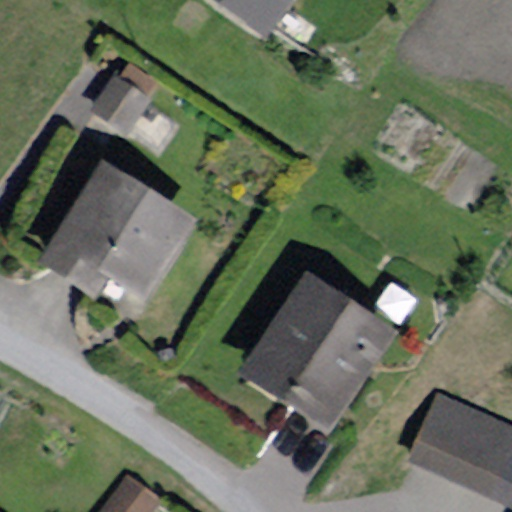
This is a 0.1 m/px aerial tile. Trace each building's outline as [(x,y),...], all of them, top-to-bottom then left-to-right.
[(160,0),(247,60),(289,0),(160,0)] [(197,223),(102,165),(38,269),(134,327),(197,223)] [(398,336),(306,275),(238,376),(330,437),(398,336)] [(511,509),(511,425),(438,392),(407,462),(511,509)] [(126,482),(104,511),(149,511),(155,504),(126,482)]
